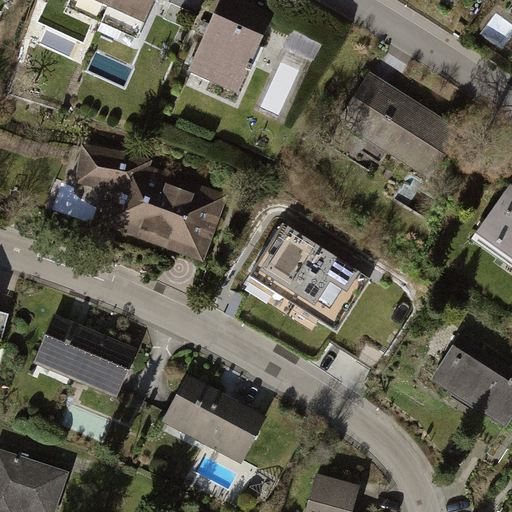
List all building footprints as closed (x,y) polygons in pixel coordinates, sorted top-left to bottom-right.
[(71,0),(68,7),(139,39),(156,0),(71,0)] [(173,0),(172,3),(197,14),(203,0),(173,0)] [(281,25),(231,3),(196,82),(246,104),(281,25)] [(465,137),(376,83),(348,129),(437,183),(465,137)] [(147,167),(82,148),(72,183),(112,194),(99,236),(207,268),(227,202),(144,178),(147,167)] [(511,199),(510,198),(478,244),(511,266),(511,199)] [(405,315),(280,236),(268,255),(312,282),(292,314),(373,365),(405,315)] [(140,356),(56,328),(39,375),(124,404),(140,356)] [(511,427),(511,376),(461,343),(432,387),(507,436),(511,427)] [(266,422),(191,387),(169,434),(244,469),(266,422)] [(59,511),(70,480),(0,455),(0,511),(59,511)] [(362,492),(320,480),(311,511),(356,511),(358,506),(362,492)]
